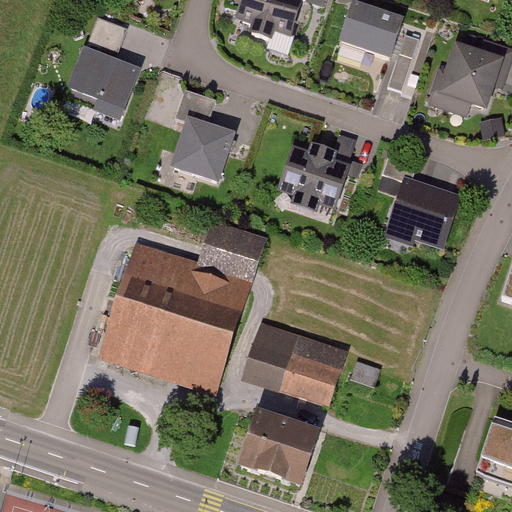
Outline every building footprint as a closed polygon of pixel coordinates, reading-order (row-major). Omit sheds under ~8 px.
[(305,0),(238,0),(229,26),(247,32),(244,40),(264,47),(268,35),(288,41),(298,11),(302,13),(305,0)] [(405,28),(347,8),(332,52),(389,71),(405,28)] [(127,35),(94,22),(61,102),(119,126),(139,78),(113,67),(127,35)] [(408,36),(391,86),(406,90),(422,40),(408,36)] [(499,67),(447,49),(429,103),(481,120),(499,67)] [(183,95),(173,125),(185,129),(169,174),(215,189),(232,139),(209,131),(217,106),(183,95)] [(303,160),(286,154),(272,197),(295,205),(292,215),(310,221),(313,210),(334,217),(348,174),(333,169),(337,158),(307,148),(303,160)] [(414,175),(387,165),(381,181),(403,189),(408,191),(414,175)] [(443,258),(459,208),(408,191),(403,189),(386,240),(443,258)] [(209,226),(194,271),(250,290),(265,244),(209,226)] [(194,271),(136,253),(98,367),(213,405),(250,290),(194,271)] [(511,310),(511,265),(498,306),(511,310)] [(345,363),(265,335),(247,389),(327,416),(345,363)] [(354,384),(377,391),(384,366),(361,359),(354,384)] [(314,445),(248,425),(233,474),(299,493),(314,445)] [(511,441),(490,435),(470,494),(511,507),(511,441)]
